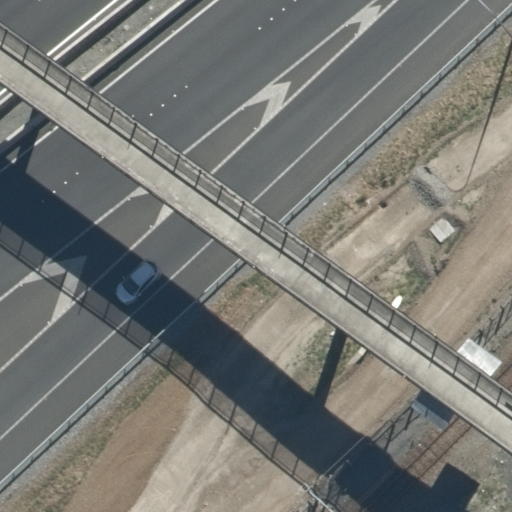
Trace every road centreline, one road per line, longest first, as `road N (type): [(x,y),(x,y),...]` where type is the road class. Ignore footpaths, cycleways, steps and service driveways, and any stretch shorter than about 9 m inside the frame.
road 1 (trunk): [(395,0),(0,373)]
road 2 (trunk): [(299,0),(0,239)]
